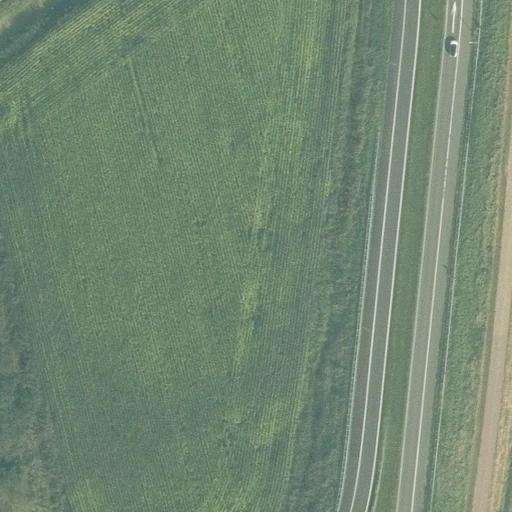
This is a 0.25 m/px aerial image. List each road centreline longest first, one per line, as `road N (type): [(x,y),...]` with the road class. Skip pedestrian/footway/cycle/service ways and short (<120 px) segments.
road 1 (motorway): [(413,0),(358,511)]
road 2 (motorway): [(403,511),(455,0)]
road 3 (unclassified): [(477,511),(511,196)]
